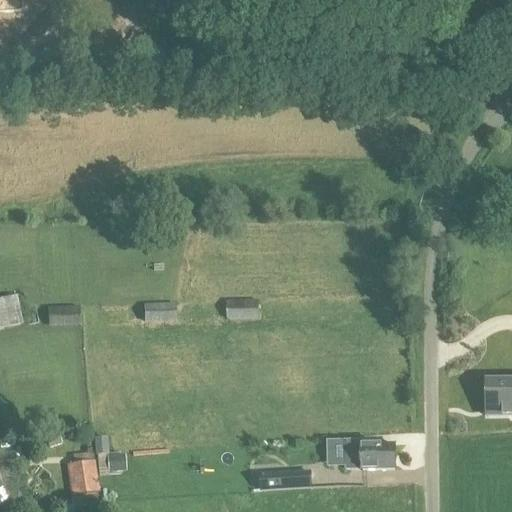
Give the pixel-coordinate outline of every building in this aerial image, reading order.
[(16,298),(0,301),(0,331),(22,326),(16,298)] [(259,302),(226,303),(227,323),(260,321),(259,302)] [(176,305),(143,306),(144,325),(176,325),(176,305)] [(79,309),(47,310),(48,329),(80,328),(79,309)] [(511,384),(487,385),(487,419),(511,419),(511,384)] [(94,458),(97,458),(108,457),(107,438),(93,439),(94,458)] [(365,443),(346,444),(347,473),(363,472),(396,472),(396,447),(365,447),(365,443)] [(95,462),(67,466),(71,499),(100,496),(95,462)] [(312,474),(276,477),(261,478),(262,494),(277,493),(313,491),(312,474)]
